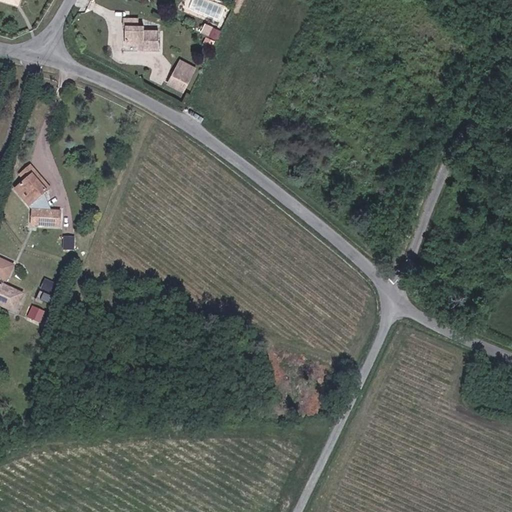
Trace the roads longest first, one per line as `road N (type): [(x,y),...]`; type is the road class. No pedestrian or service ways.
road 1 (unclassified): [(38,55),(168,111),(332,235),(397,296)]
road 2 (unclassified): [(511,70),(436,199),(397,296)]
road 3 (unclassified): [(397,296),(297,511)]
road 4 (unclassified): [(397,296),(423,318),(511,358)]
